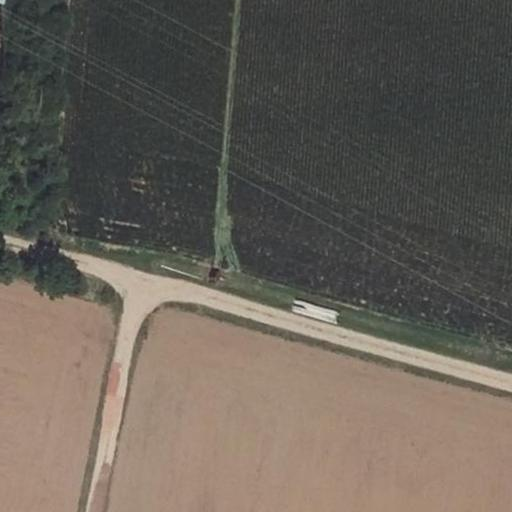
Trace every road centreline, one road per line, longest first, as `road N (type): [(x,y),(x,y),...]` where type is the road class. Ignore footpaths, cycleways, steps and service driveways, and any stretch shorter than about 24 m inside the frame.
road 1 (track): [(0,241),(511,380)]
road 2 (track): [(142,282),(98,511)]
